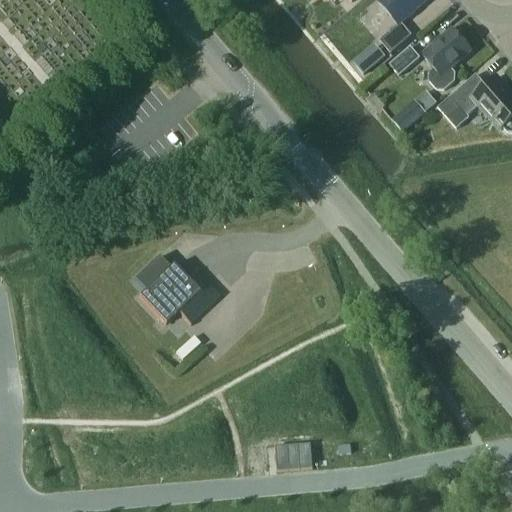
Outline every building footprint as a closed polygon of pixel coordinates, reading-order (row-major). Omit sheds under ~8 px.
[(379,43),(390,55),(411,37),(401,25),(427,2),(425,0),(383,0),(378,4),(398,27),(379,43)] [(452,30),(422,56),(434,71),(429,74),(429,83),(436,91),(444,92),(454,83),(454,75),(451,71),(472,53),(452,30)] [(420,60),(410,48),(389,67),(398,78),(420,60)] [(363,59),(354,66),(364,77),(372,70),(363,59)] [(486,88),(476,76),(438,110),(457,131),(470,120),(467,117),(479,107),(500,132),(503,130),(507,135),(511,135),(511,99),(495,80),(486,88)] [(402,135),(413,126),(403,114),(392,123),(402,135)] [(145,294),(170,270),(159,258),(134,282),(145,294)] [(145,294),(139,299),(165,327),(178,315),(189,327),(190,326),(219,298),(196,274),(195,273),(186,281),(173,267),(170,270),(145,294)] [(310,446),(274,449),(276,474),(312,471),(310,446)] [(351,448),(339,449),(340,457),(351,456),(351,448)]
